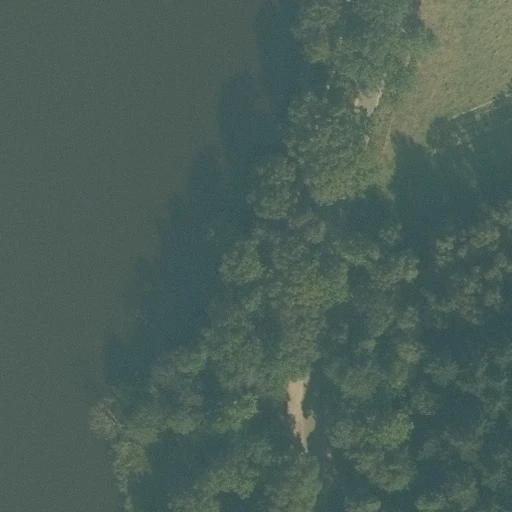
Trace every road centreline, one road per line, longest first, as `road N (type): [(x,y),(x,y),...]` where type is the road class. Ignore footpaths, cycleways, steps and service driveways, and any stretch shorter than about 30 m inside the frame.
road 1 (unclassified): [(310,511),(305,375),(312,299),(390,0)]
road 2 (track): [(511,238),(339,304),(312,299)]
